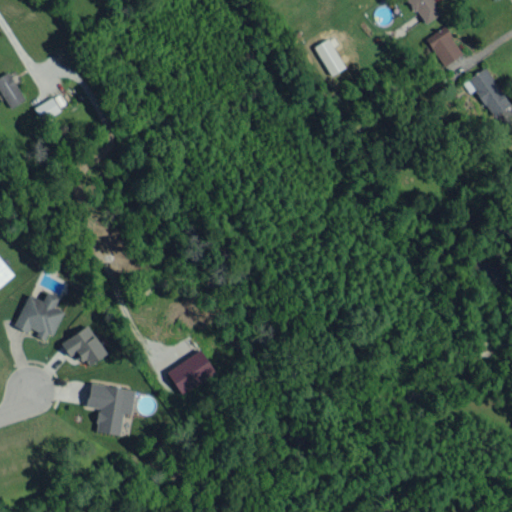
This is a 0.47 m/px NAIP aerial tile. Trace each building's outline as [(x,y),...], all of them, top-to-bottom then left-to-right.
[(406,0),(423,23),(444,9),(437,0),(406,0)] [(423,39),(442,66),(461,52),(442,25),(423,39)] [(313,46),(329,75),(343,67),(328,38),(313,46)] [(508,105),(485,66),(466,77),(490,116),(508,105)] [(23,100),(9,71),(0,75),(0,92),(7,108),(23,100)] [(59,110),(51,96),(33,107),(41,121),(59,110)] [(61,310),(54,306),(58,295),(46,290),(43,299),(27,292),(13,325),(35,333),(34,335),(48,341),(61,310)] [(86,366),(105,353),(86,324),(59,343),(69,356),(76,351),(86,366)] [(214,371),(199,349),(165,371),(181,394),(214,371)] [(134,389),(89,382),(85,406),(97,408),(94,431),(118,435),(122,413),(130,414),(134,389)]
